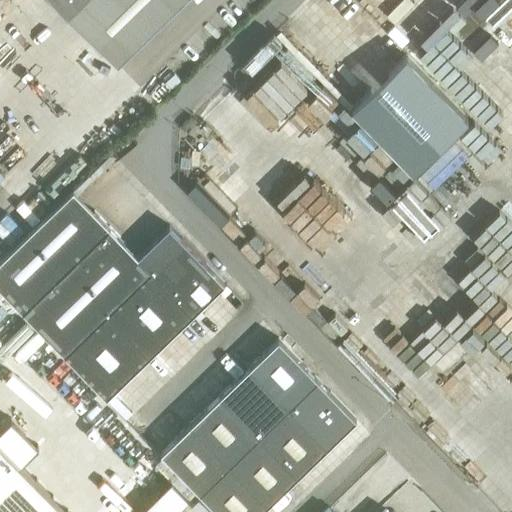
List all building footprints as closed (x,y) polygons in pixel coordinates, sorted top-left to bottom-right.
[(55,0),(117,64),(182,0),(55,0)] [(511,0),(456,0),(420,35),(511,132),(511,0)] [(406,53),(351,106),(413,169),(467,116),(406,53)] [(72,188),(0,258),(0,286),(22,309),(109,226),(72,188)] [(169,224),(137,255),(150,268),(150,269),(192,312),(224,281),(182,238),(169,224)] [(109,226),(22,309),(64,352),(107,310),(150,269),(150,268),(137,255),(109,226)] [(150,269),(107,310),(149,354),(192,312),(150,269)] [(107,310),(64,352),(106,396),(149,354),(107,310)] [(288,406),(317,377),(278,337),(249,365),(288,406)] [(258,434),(288,406),(249,365),(219,394),(258,434)] [(288,406),(327,446),(356,417),(317,377),(288,406)] [(190,422),(229,463),(258,434),(219,394),(190,422)] [(297,474),(327,446),(288,406),(258,434),(297,474)] [(0,511),(71,511),(22,462),(39,445),(11,417),(0,427),(0,511)] [(199,491),(229,463),(190,422),(160,451),(199,491)] [(268,503),(297,474),(258,434),(229,463),(268,503)] [(219,511),(258,511),(268,503),(229,463),(199,491),(219,511)]
